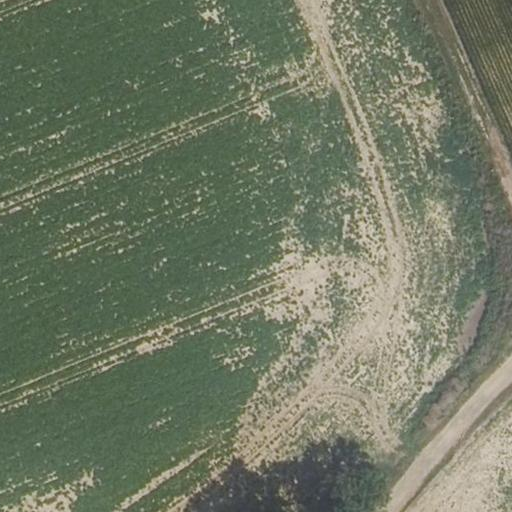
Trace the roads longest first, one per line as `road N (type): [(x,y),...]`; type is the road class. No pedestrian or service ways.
road 1 (track): [(422,0),(511,198)]
road 2 (track): [(373,511),(511,371)]
